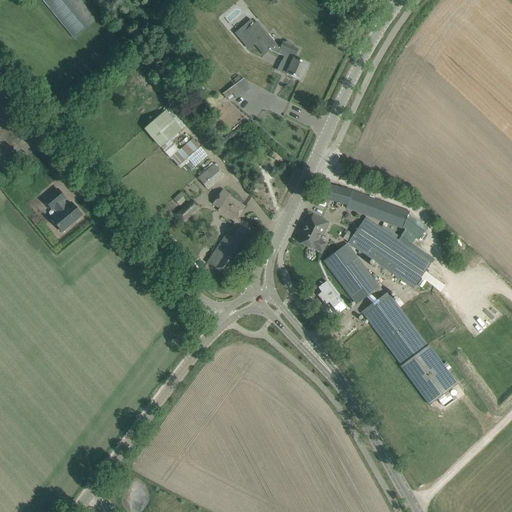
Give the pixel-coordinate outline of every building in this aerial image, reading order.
[(41,0),(73,39),(96,20),(80,0),(41,0)] [(254,45),(264,56),(271,50),(284,57),(282,62),(290,65),(287,74),(300,80),(307,64),(294,59),(298,50),(292,47),(292,46),(291,45),(291,44),(290,43),(289,43),(289,42),(288,42),(287,42),(286,42),(285,43),(284,43),(282,43),(281,47),(276,45),(257,22),(255,24),(252,21),(237,33),(249,48),(254,45)] [(245,79),(221,91),(226,100),(250,89),(245,79)] [(185,127),(169,108),(144,129),(163,149),(180,135),(178,132),(185,127)] [(202,149),(193,139),(173,157),(183,167),(202,149)] [(224,177),(214,165),(198,178),(208,190),(224,177)] [(353,192),(328,185),(319,182),(314,195),(347,206),(346,210),(383,222),(381,228),(367,217),(349,242),(353,245),(350,248),(347,244),(323,261),(356,305),(379,287),(364,267),(372,259),(414,289),(427,271),(431,274),(437,265),(417,252),(418,250),(401,238),(400,240),(394,236),(396,234),(387,228),(388,224),(404,229),(405,227),(408,228),(411,221),(407,220),(410,211),(353,192)] [(58,214),(51,219),(63,232),(82,216),(71,203),(67,206),(63,202),(66,199),(57,189),(44,200),(53,210),(54,209),(58,214)] [(223,190),(212,204),(219,209),(218,211),(235,222),(245,207),(237,201),(230,196),(231,195),(223,190)] [(173,199),(179,205),(187,197),(181,191),(173,199)] [(200,209),(200,206),(195,201),(193,200),(177,215),(185,224),(200,209)] [(318,229),(322,220),(313,215),(313,216),(311,222),(308,221),(298,242),(313,249),(322,253),(327,243),(318,239),(322,231),(318,229)] [(228,277),(259,232),(243,221),(232,237),(227,234),(213,255),(207,263),(228,277)] [(322,292),(318,295),(325,305),(329,303),(333,308),(341,301),(326,281),(318,288),(322,292)] [(456,385),(428,347),(388,293),(362,312),(402,366),(430,405),(438,399),(444,408),(453,401),(449,396),(453,393),(450,390),(456,385)] [(450,338),(444,341),(454,358),(459,355),(450,338)]
